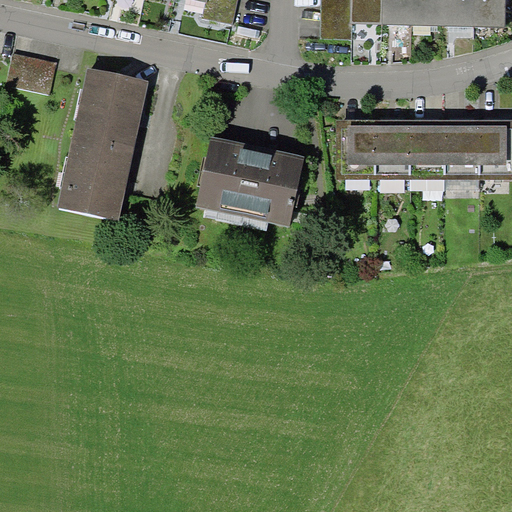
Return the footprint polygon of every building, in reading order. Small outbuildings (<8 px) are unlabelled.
[(237,0),(205,0),(204,7),(201,22),(231,29),(237,0)] [(323,0),(322,39),(351,40),(352,25),(352,0),(323,0)] [(507,0),(352,0),(352,25),(506,29),(507,0)] [(61,66),(17,56),(11,87),(54,96),(61,66)] [(152,86),(96,73),(65,211),(122,223),(152,86)] [(511,121),(335,120),(335,179),(511,180),(511,121)] [(203,209),(224,213),(222,222),(273,233),(275,225),(296,229),(311,163),(218,142),(203,209)]
